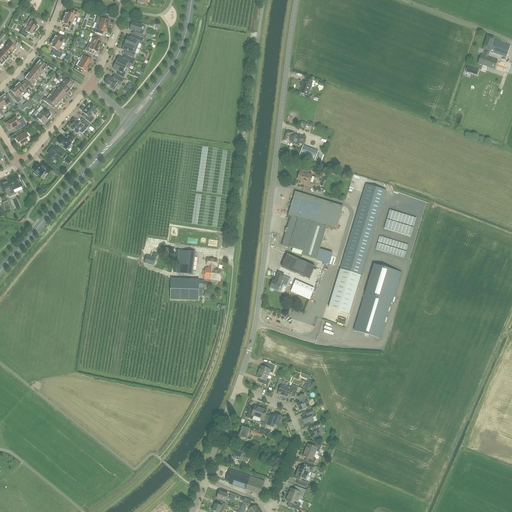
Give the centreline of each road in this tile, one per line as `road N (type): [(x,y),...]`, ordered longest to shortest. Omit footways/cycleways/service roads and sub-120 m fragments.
road 1 (tertiary): [(236,387),(255,322),(296,0)]
road 2 (unclassified): [(263,0),(231,255)]
road 3 (secondary): [(130,119),(0,271)]
road 4 (residential): [(264,504),(279,498),(302,438),(289,408),(236,387)]
road 5 (secondary): [(191,0),(174,61),(130,119)]
